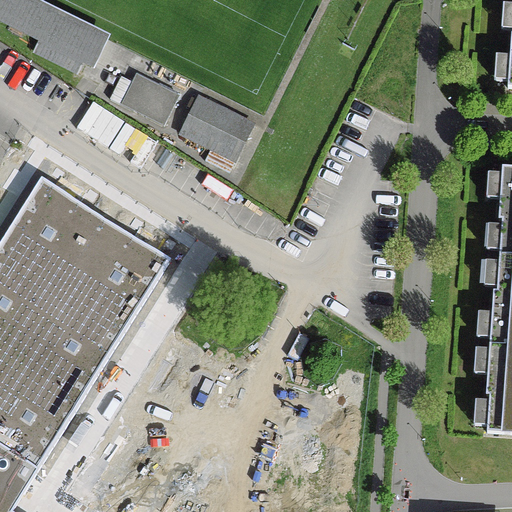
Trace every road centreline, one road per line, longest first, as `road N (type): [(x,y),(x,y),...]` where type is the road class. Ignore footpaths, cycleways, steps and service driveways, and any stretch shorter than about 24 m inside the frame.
road 1 (residential): [(425,124),(401,486)]
road 2 (residential): [(432,0),(425,124)]
